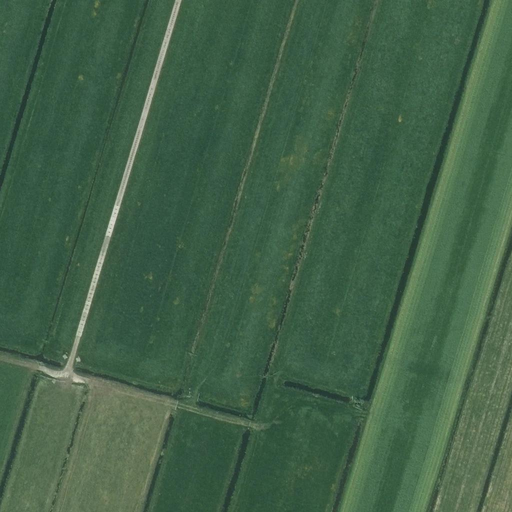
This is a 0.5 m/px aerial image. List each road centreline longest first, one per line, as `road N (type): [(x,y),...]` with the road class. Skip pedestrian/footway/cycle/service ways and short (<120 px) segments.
road 1 (track): [(179,0),(66,377)]
road 2 (track): [(0,357),(255,427)]
